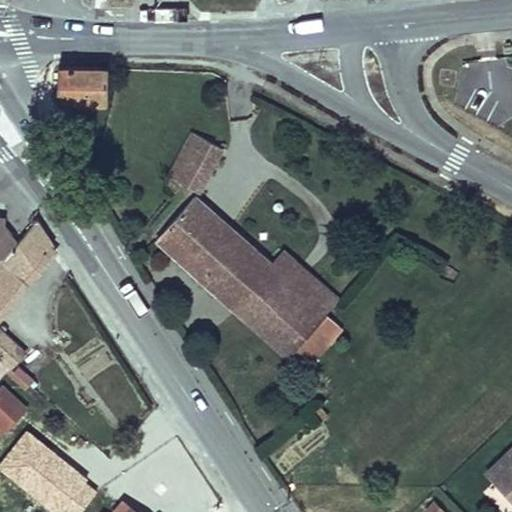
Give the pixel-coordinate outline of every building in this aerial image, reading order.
[(113,69),(61,64),(54,90),(52,100),(103,110),(113,69)] [(196,130),(181,155),(188,159),(202,134),(196,130)] [(211,139),(224,146),(228,139),(216,131),(211,139)] [(181,155),(170,175),(198,191),(224,146),(211,139),(202,134),(188,159),(181,155)] [(196,192),(158,239),(306,364),(355,307),(295,256),(285,267),(196,192)] [(0,355),(12,367),(25,348),(0,323),(0,311),(54,250),(33,220),(15,241),(0,224),(0,355)] [(5,388),(0,393),(0,424),(7,431),(27,408),(5,388)] [(511,447),(489,470),(511,494),(511,447)] [(421,511),(447,511),(429,500),(421,511)]
